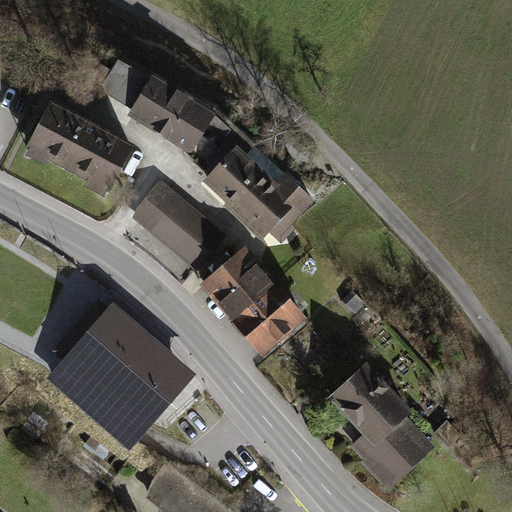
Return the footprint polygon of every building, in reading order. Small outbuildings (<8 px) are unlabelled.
[(148,81),(119,63),(105,85),(136,103),(128,116),(184,150),(210,173),(200,184),(261,240),(268,232),(281,244),(296,228),(292,224),(315,198),(245,135),(242,137),(215,113),(152,75),(148,81)] [(134,143),(52,99),(25,149),(108,192),(134,143)] [(226,235),(160,181),(131,216),(197,270),(226,235)] [(200,284),(231,320),(276,281),(244,245),(200,284)] [(307,317),(276,281),(231,320),(263,356),(307,317)] [(348,290),(340,299),(350,308),(358,300),(348,290)] [(112,303),(46,379),(127,450),(194,374),(112,303)] [(345,448),(388,490),(432,445),(400,415),(410,405),(359,356),(321,394),(360,432),(345,448)] [(230,511),(165,464),(153,480),(147,498),(165,511),(230,511)]
